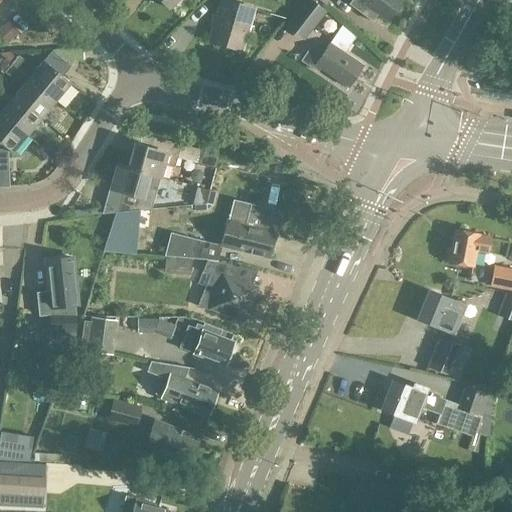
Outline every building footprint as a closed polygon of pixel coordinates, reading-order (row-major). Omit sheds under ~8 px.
[(158,0),(168,9),(176,0),(158,0)] [(253,9),(222,0),(221,0),(209,42),(241,51),(253,9)] [(304,42),(326,13),(309,0),(304,0),(284,26),(304,42)] [(377,15),(386,21),(401,0),(400,0),(352,0),(349,5),(371,22),(377,15)] [(5,18),(0,23),(0,32),(8,40),(17,30),(5,18)] [(319,68),(348,88),(362,66),(329,44),(320,57),(309,50),(301,61),(317,72),(319,68)] [(56,102),(71,85),(63,77),(71,68),(52,53),(44,62),(43,62),(36,71),(19,57),(17,59),(9,53),(0,54),(0,55),(5,60),(5,59),(12,65),(56,102)] [(5,60),(0,65),(0,69),(21,87),(14,96),(41,119),(56,102),(12,65),(5,59),(5,60)] [(0,112),(27,136),(41,119),(14,96),(6,105),(0,99),(0,112)] [(27,136),(0,112),(0,143),(12,153),(27,136)] [(129,168),(148,174),(159,177),(163,165),(175,168),(177,158),(197,163),(200,151),(151,138),(148,149),(135,145),(129,168)] [(197,163),(215,168),(218,156),(200,151),(197,163)] [(124,192),(118,212),(139,210),(151,209),(156,190),(145,187),(148,174),(129,168),(118,165),(111,188),(124,192)] [(0,187),(9,187),(8,168),(0,168),(0,187)] [(118,212),(120,203),(108,200),(104,214),(118,212)] [(227,221),(221,245),(233,248),(233,249),(267,258),(277,218),(274,214),(250,208),(251,205),(233,200),(228,221),(227,221)] [(118,212),(116,212),(111,228),(137,229),(139,210),(118,212)] [(476,251),(487,253),(490,238),(479,235),(479,234),(455,230),(451,248),(448,247),(445,261),(473,267),(476,251)] [(220,245),(170,233),(164,257),(218,261),(221,248),(219,247),(220,245)] [(72,258),(47,261),(50,291),(52,291),(53,302),(51,302),(52,315),(51,315),(51,341),(73,341),(73,331),(75,331),(75,315),(73,301),(75,301),(74,289),(75,289),(72,258)] [(165,258),(165,266),(191,268),(192,260),(165,258)] [(225,263),(206,261),(202,271),(209,274),(202,292),(214,297),(209,308),(243,321),(256,288),(234,279),(238,268),(225,263)] [(511,270),(494,267),(490,287),(511,291),(511,270)] [(418,320),(438,328),(438,327),(453,333),(466,302),(449,299),(429,291),(418,320)] [(498,316),(511,321),(511,295),(506,294),(498,316)] [(113,356),(117,321),(91,318),(90,323),(84,322),(80,349),(87,350),(86,352),(113,356)] [(154,332),(169,338),(174,326),(158,321),(154,332)] [(203,331),(202,332),(188,327),(180,347),(194,353),(194,354),(224,365),(225,362),(229,361),(231,354),(229,351),(232,342),(203,331)] [(452,377),(464,347),(440,337),(427,367),(452,377)] [(183,380),(188,368),(150,362),(146,372),(169,380),(162,398),(207,415),(216,392),(183,380)] [(67,374),(68,386),(84,385),(83,373),(67,374)] [(414,385),(412,388),(393,381),(382,410),(414,422),(419,407),(425,391),(426,389),(414,385)] [(438,395),(425,391),(419,407),(439,415),(435,425),(474,439),(476,434),(489,439),(493,389),(470,383),(468,388),(465,387),(458,406),(440,399),(438,395)] [(140,408),(113,401),(108,420),(135,427),(140,408)] [(198,438),(154,421),(145,444),(190,461),(198,438)] [(100,450),(100,428),(87,428),(86,450),(100,450)] [(0,505),(80,510),(82,467),(0,462),(0,505)] [(368,511),(391,511),(397,496),(419,504),(427,483),(393,470),(387,487),(383,486),(383,485),(362,476),(351,505),(368,511)] [(511,476),(498,494),(511,504),(511,476)] [(136,499),(126,496),(121,511),(167,511),(153,507),(154,504),(136,499)]
